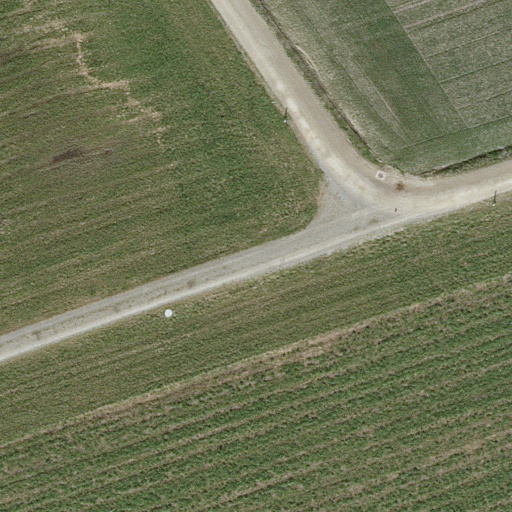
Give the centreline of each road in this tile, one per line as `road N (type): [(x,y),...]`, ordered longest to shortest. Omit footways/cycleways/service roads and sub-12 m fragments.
road 1 (track): [(231,0),(393,229),(0,364)]
road 2 (track): [(393,229),(511,188)]
